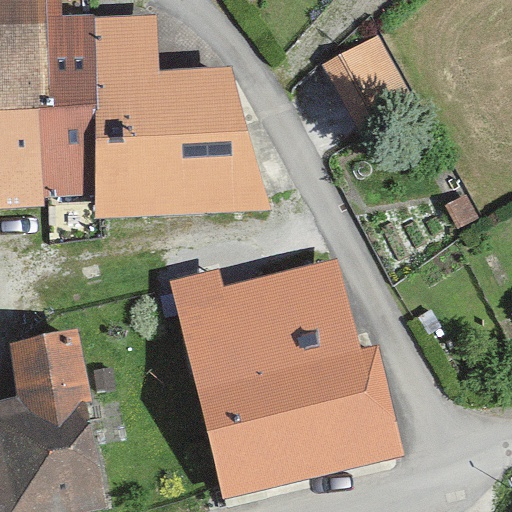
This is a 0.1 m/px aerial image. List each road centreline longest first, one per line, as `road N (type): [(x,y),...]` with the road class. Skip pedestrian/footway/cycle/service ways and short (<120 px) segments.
road 1 (residential): [(462,461),(248,71),(174,0)]
road 2 (residential): [(462,461),(336,511)]
